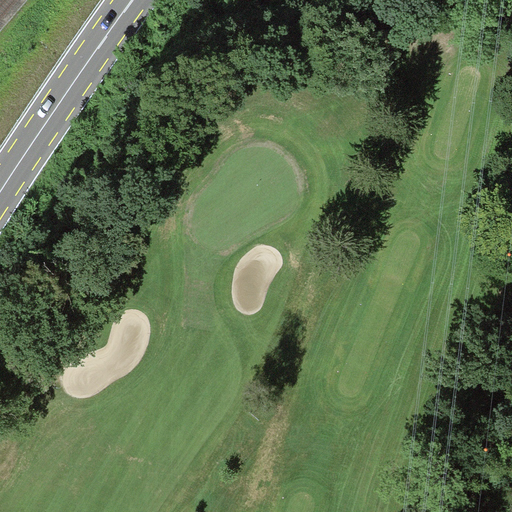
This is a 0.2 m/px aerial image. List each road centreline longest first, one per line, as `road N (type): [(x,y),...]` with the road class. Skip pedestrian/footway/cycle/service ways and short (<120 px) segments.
road 1 (primary): [(132,0),(0,193)]
road 2 (track): [(471,511),(511,398)]
